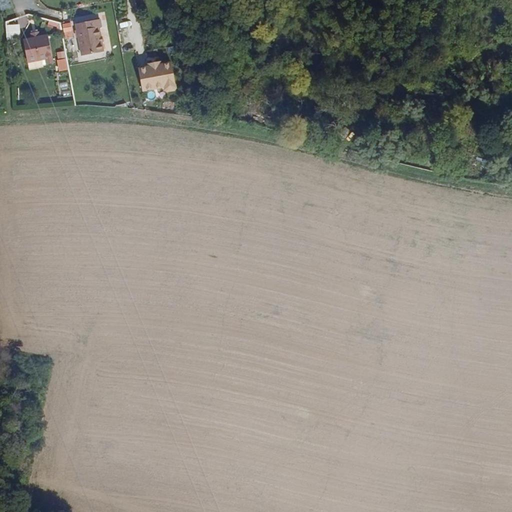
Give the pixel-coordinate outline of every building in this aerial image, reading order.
[(19,24),(28,23),(27,17),(5,20),(7,40),(21,38),(19,24)] [(98,19),(74,24),(81,56),(102,52),(97,28),(100,27),(98,19)] [(71,22),(62,23),(64,33),(73,31),(71,22)] [(31,39),(22,41),(27,61),(44,57),(45,64),(52,63),(46,36),(38,38),(37,32),(30,34),(31,39)] [(66,58),(57,60),(59,72),(68,70),(66,58)] [(173,59),(138,65),(142,92),(163,88),(168,92),(175,91),(178,87),(173,59)]
